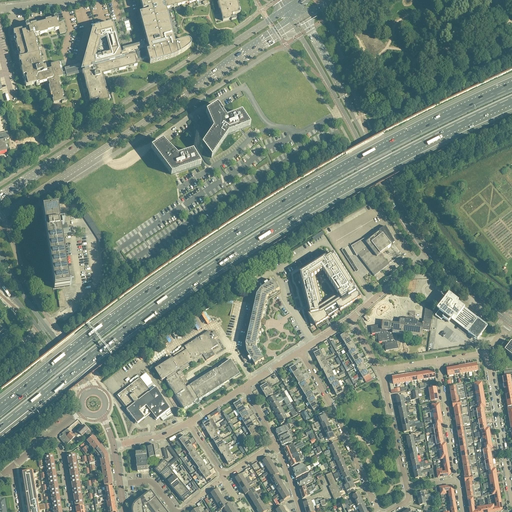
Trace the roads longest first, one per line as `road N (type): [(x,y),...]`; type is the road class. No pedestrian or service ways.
road 1 (motorway): [(511,84),(256,219),(0,408)]
road 2 (motorway): [(27,406),(166,298),(296,213),(511,101)]
road 3 (primary): [(0,219),(293,24)]
road 4 (primary): [(285,9),(0,197)]
road 5 (unknown): [(76,301),(302,155)]
road 6 (secondary): [(431,248),(304,17)]
road 7 (unknown): [(294,136),(116,253)]
road 8 (residential): [(377,511),(300,351)]
road 9 (secondary): [(341,108),(426,252)]
road 10 (residential): [(511,502),(487,352)]
road 11 (unclassified): [(161,137),(242,86),(270,127)]
road 12 (residential): [(44,325),(79,293),(69,218)]
road 13 (residential): [(456,480),(437,360)]
road 14 (residential): [(406,487),(379,370)]
